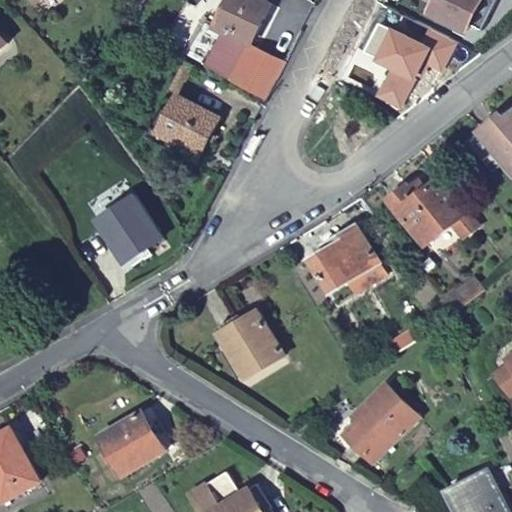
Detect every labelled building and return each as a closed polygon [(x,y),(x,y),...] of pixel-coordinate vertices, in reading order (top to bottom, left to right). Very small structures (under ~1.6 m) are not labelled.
[(149,0),(134,0),(133,5),(145,11),(149,0)] [(254,0),(233,0),(218,30),(253,49),(273,9),(254,0)] [(438,0),(431,14),(468,33),(471,27),(483,34),(501,0),(438,0)] [(206,7),(199,20),(211,27),(219,13),(206,7)] [(457,45),(433,32),(425,48),(382,25),(367,54),(397,70),(386,91),(405,101),(425,63),(442,72),(457,45)] [(284,68),(253,49),(233,87),(264,108),(284,68)] [(181,104),(171,122),(160,142),(185,155),(200,163),(221,124),(182,104),(198,77),(188,71),(173,99),(181,104)] [(405,101),(386,91),(380,102),(399,112),(405,101)] [(495,118),(479,131),(511,172),(511,114),(499,123),(495,118)] [(160,142),(171,122),(164,119),(162,117),(147,146),(148,147),(155,151),(180,164),(185,155),(160,142)] [(408,187),(387,201),(419,244),(448,223),(458,235),(474,223),(465,210),(466,208),(441,174),(414,194),(408,187)] [(130,197),(93,220),(123,268),(160,246),(130,197)] [(353,223),(307,252),(333,289),(378,261),(353,223)] [(479,292),(484,289),(474,276),(469,280),(479,292)] [(469,280),(451,295),(460,308),(479,292),(469,280)] [(451,295),(444,300),(454,312),(460,308),(451,295)] [(261,308),(222,332),(249,375),(288,351),(261,308)] [(395,342),(400,349),(422,334),(418,328),(395,342)] [(511,356),(497,365),(510,386),(511,384),(511,349),(508,351),(511,356)] [(376,401),(352,425),(380,452),(423,408),(392,377),(372,397),(376,401)] [(149,409),(105,434),(129,472),(172,448),(149,409)] [(15,429),(0,437),(0,491),(6,501),(44,480),(15,429)] [(511,511),(492,467),(453,486),(466,511),(511,511)] [(237,472),(203,492),(214,511),(273,511),(260,489),(250,495),(237,472)]
